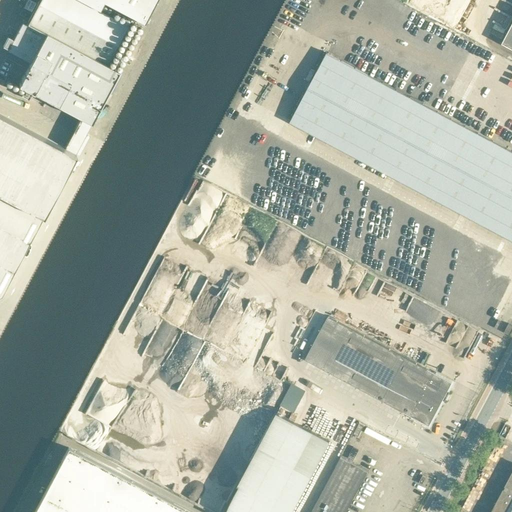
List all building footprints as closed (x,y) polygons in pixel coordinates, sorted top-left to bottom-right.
[(30,62),(19,84),(26,88),(21,96),(29,100),(34,92),(81,117),(92,123),(120,71),(107,64),(126,27),(98,13),(72,0),(38,0),(27,22),(23,20),(13,39),(12,39),(12,38),(8,36),(8,37),(3,46),(3,45),(2,46),(7,48),(8,48),(7,49),(30,62)] [(27,0),(25,5),(23,8),(31,12),(36,3),(30,0),(27,0)] [(155,0),(72,0),(98,13),(103,2),(144,23),(155,0)] [(511,23),(502,42),(511,47),(511,23)] [(511,239),(511,151),(327,53),(290,122),(511,239)] [(0,294),(1,294),(92,123),(81,117),(65,147),(0,112),(0,294)] [(328,316),(305,359),(429,425),(452,382),(328,316)] [(223,511),(290,511),(325,436),(269,411),(223,511)] [(190,511),(68,447),(33,511),(190,511)] [(511,511),(511,473),(491,511),(511,511)]
